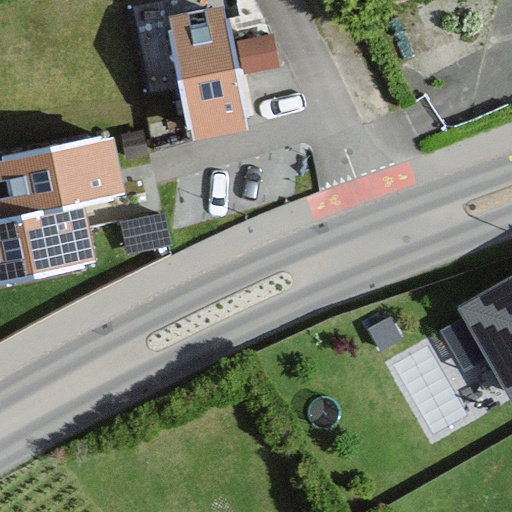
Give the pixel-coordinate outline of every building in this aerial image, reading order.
[(437,0),(360,0),(372,27),(437,0)] [(223,6),(169,16),(191,142),(248,128),(223,6)] [(126,195),(114,138),(0,160),(0,219),(0,220),(84,203),(126,195)] [(0,281),(96,260),(84,203),(0,220),(0,281)] [(511,286),(465,314),(511,394),(511,286)]
